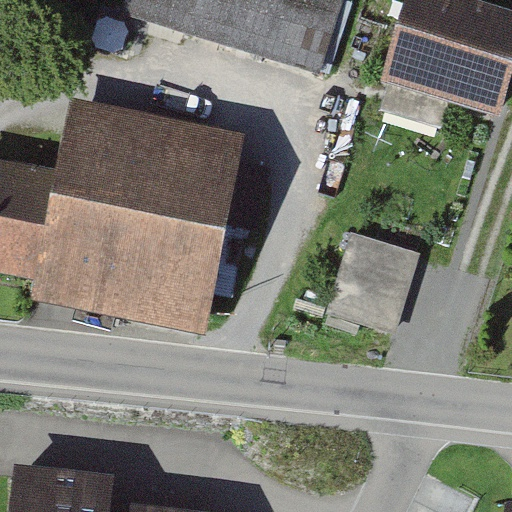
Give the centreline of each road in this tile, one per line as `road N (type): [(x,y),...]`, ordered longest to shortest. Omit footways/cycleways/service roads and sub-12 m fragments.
road 1 (tertiary): [(433,402),(0,354)]
road 2 (residential): [(433,402),(378,511)]
